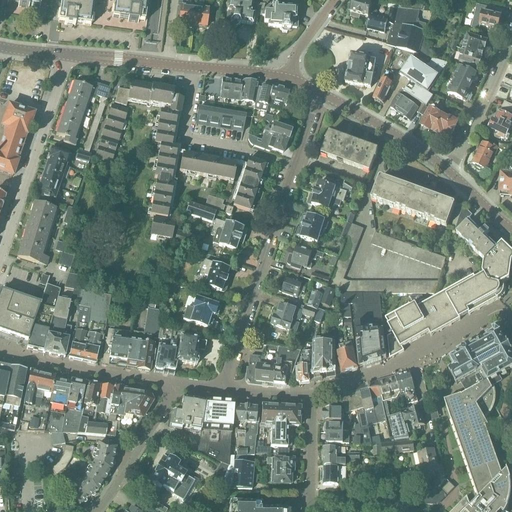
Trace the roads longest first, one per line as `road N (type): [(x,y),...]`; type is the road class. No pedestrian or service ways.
road 1 (residential): [(297,166),(235,356),(231,392),(309,395),(311,505)]
road 2 (residential): [(0,256),(66,55)]
road 3 (residential): [(297,166),(191,140),(185,133),(196,69)]
road 4 (residential): [(96,511),(179,387)]
road 5 (residential): [(511,40),(447,171)]
road 6 (residential): [(355,272),(368,231),(365,203),(391,134)]
road 7 (tertiary): [(196,69),(66,55)]
